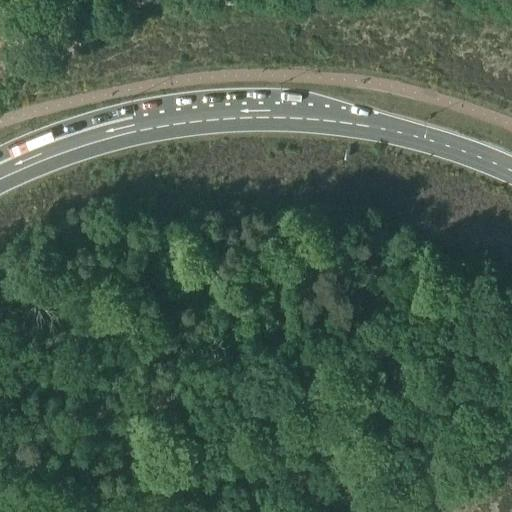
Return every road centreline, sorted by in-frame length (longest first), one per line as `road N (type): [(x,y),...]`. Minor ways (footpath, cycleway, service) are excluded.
road 1 (primary): [(0,180),(72,148),(153,126),(320,118)]
road 2 (primary): [(511,168),(433,140),(320,118)]
